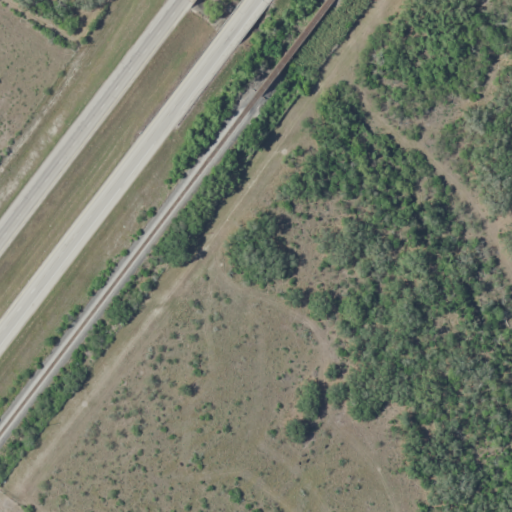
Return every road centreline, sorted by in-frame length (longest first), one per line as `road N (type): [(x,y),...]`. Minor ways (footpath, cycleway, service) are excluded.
road 1 (residential): [(24,511),(418,0)]
road 2 (trunk): [(0,338),(258,0)]
road 3 (trunk): [(184,0),(0,244)]
